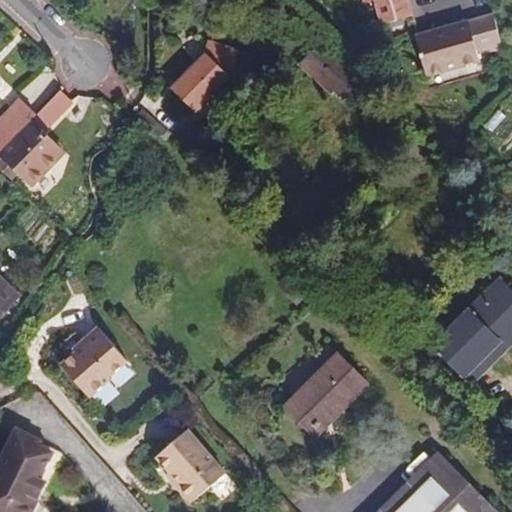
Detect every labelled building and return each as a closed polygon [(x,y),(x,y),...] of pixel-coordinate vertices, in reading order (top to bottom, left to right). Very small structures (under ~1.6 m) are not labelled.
[(408,0),(365,0),(366,2),(372,0),(377,0),(384,24),(413,16),(408,0)] [(415,36),(427,76),(479,61),(476,50),(501,43),(492,14),(415,36)] [(225,23),(219,44),(212,41),(207,55),(174,89),(196,111),(226,80),(234,87),(263,57),(249,53),(255,32),(225,23)] [(371,87),(320,39),(296,65),(330,96),(333,92),(344,103),(347,100),(353,106),(371,87)] [(52,101),(62,110),(71,100),(61,90),(52,101)] [(41,112),(51,121),(62,110),(52,101),(41,112)] [(0,157),(31,123),(15,108),(0,123),(0,157)] [(62,149),(33,121),(31,123),(0,157),(0,171),(10,180),(18,172),(34,186),(66,152),(62,149)] [(312,294),(290,272),(279,283),(299,305),(312,294)] [(0,317),(20,297),(0,277),(0,317)] [(36,296),(43,282),(35,279),(28,292),(36,296)] [(434,346),(472,384),(511,343),(511,290),(501,280),(469,312),(465,308),(453,320),(456,324),(434,346)] [(87,350),(64,370),(92,402),(112,384),(111,382),(129,366),(101,333),(84,347),(87,350)] [(286,407),(316,438),(369,385),(338,355),(286,407)] [(18,432),(0,467),(0,511),(26,511),(42,483),(55,456),(40,449),(43,444),(18,432)] [(229,476),(191,433),(161,461),(175,475),(183,484),(182,490),(193,503),(199,503),(229,476)] [(380,511),(496,511),(439,455),(380,511)] [(175,475),(171,478),(182,490),(183,484),(175,475)]
